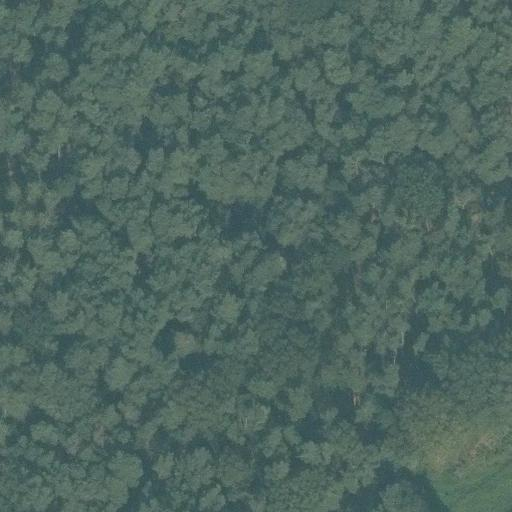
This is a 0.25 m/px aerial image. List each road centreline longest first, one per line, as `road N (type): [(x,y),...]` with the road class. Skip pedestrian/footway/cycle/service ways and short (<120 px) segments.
road 1 (track): [(18,511),(104,0)]
road 2 (track): [(70,210),(511,205)]
